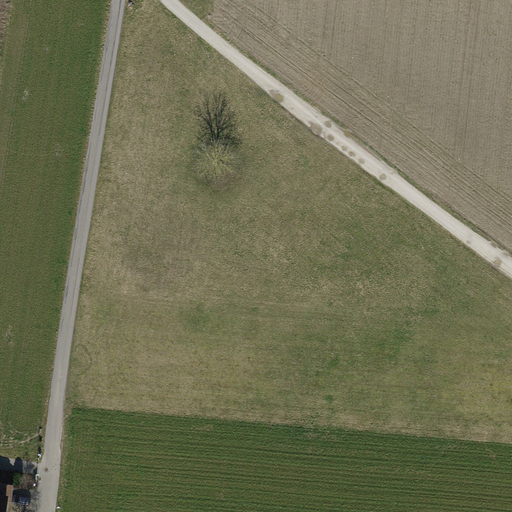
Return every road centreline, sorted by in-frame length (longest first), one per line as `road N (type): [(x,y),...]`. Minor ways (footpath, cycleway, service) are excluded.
road 1 (residential): [(115,0),(45,511)]
road 2 (track): [(167,0),(511,264)]
